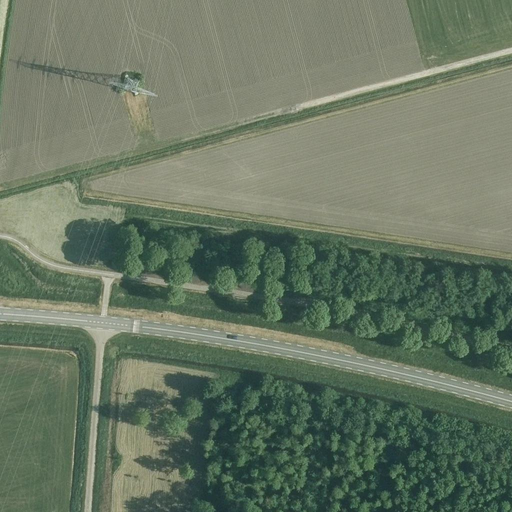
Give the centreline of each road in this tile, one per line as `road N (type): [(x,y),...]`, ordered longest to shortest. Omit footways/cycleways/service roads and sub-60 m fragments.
road 1 (secondary): [(102,323),(361,364),(511,402)]
road 2 (unclassified): [(87,511),(102,323)]
